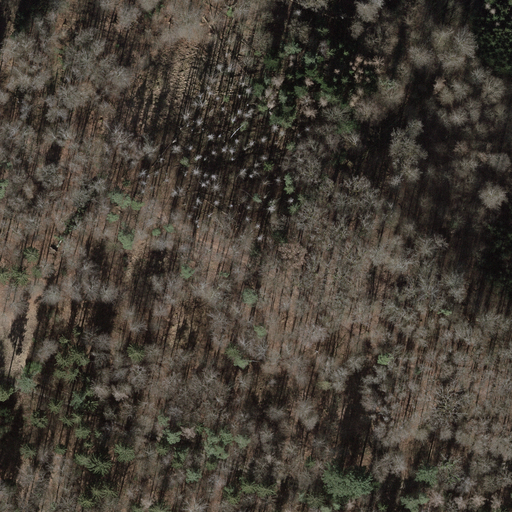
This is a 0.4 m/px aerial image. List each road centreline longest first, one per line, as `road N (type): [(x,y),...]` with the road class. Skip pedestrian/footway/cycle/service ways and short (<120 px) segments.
road 1 (track): [(0,119),(126,180),(381,361),(511,401)]
road 2 (track): [(0,381),(316,478),(511,464)]
road 3 (track): [(283,0),(203,33),(156,40),(67,17),(30,27),(0,72)]
road 4 (track): [(511,79),(440,59),(351,9),(316,0)]
